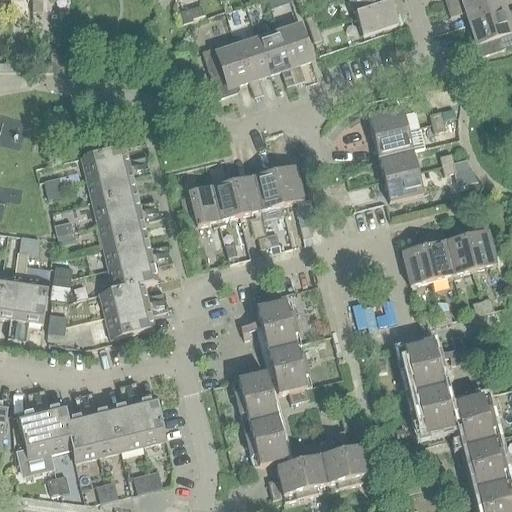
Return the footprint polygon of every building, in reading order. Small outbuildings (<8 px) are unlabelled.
[(270,10),(281,6),(278,0),(271,0),(267,1),(270,10)] [(347,0),(354,19),(390,6),(387,0),(347,0)] [(445,12),(480,0),(449,0),(442,2),(445,12)] [(468,27),(504,15),(498,0),(480,0),(445,12),(448,21),(464,15),(468,27)] [(390,6),(354,19),(361,40),(397,28),(390,6)] [(511,14),(504,17),(504,15),(468,27),(475,46),(468,49),(473,63),(511,49),(511,14)] [(308,34),(316,31),(312,19),(304,22),(308,34)] [(298,68),(309,65),(310,64),(298,29),(274,37),(291,88),(303,84),(298,68)] [(320,43),(316,31),(308,34),(312,46),(320,43)] [(285,90),(291,88),(274,37),(250,45),(262,81),(279,75),(285,90)] [(226,53),(238,88),(247,85),(252,101),(262,98),(256,82),(262,81),(250,45),(226,53)] [(228,92),(238,88),(226,53),(216,56),(214,51),(200,56),(216,103),(230,98),(228,92)] [(49,56),(49,67),(39,67),(39,76),(52,76),(59,77),(60,57),(49,56)] [(0,66),(0,75),(8,76),(9,67),(0,66)] [(21,67),(9,67),(8,76),(21,76),(21,67)] [(372,142),(406,134),(402,119),(406,118),(404,111),(366,120),(372,142)] [(427,118),(430,128),(441,125),(439,115),(427,118)] [(432,137),(444,134),(441,125),(430,128),(432,137)] [(372,142),(377,163),(415,154),(415,153),(422,151),(417,132),(406,135),(406,134),(372,142)] [(123,151),(80,161),(112,294),(98,297),(109,344),(152,333),(142,289),(156,286),(123,151)] [(382,184),(416,176),(412,161),(416,160),(415,154),(377,163),(382,184)] [(438,160),(440,170),(452,167),(450,157),(438,160)] [(133,171),(146,168),(144,161),(132,164),(133,171)] [(442,179),(454,176),(452,167),(440,170),(442,179)] [(294,170),(272,176),(280,210),(295,206),(296,210),(302,209),(301,205),(302,204),(294,170)] [(136,182),(149,178),(147,172),(134,175),(136,182)] [(251,181),(260,219),(266,218),(265,214),(280,210),(272,176),(251,181)] [(420,190),(416,176),(382,184),(387,206),(425,196),(424,189),(420,190)] [(41,185),(43,195),(61,191),(58,181),(41,185)] [(254,221),(260,219),(251,181),(230,186),(238,220),(253,217),(254,221)] [(208,191),(218,230),(224,228),(223,224),(238,220),(230,186),(208,191)] [(43,195),(46,204),(63,200),(61,191),(43,195)] [(212,231),(218,230),(208,191),(187,197),(188,200),(180,202),(184,218),(191,216),(195,231),(211,227),(212,231)] [(144,215),(157,212),(155,205),(143,208),(144,215)] [(147,226),(159,223),(158,216),(145,219),(147,226)] [(54,238),(71,235),(69,226),(52,230),(54,238)] [(298,231),(301,243),(311,240),(308,228),(298,231)] [(73,244),(71,235),(54,238),(56,248),(73,244)] [(494,269),(486,235),(464,240),(472,274),(487,271),(488,275),(495,273),(494,269)] [(268,251),(277,249),(275,237),(265,239),(268,251)] [(268,251),(265,239),(255,241),(258,253),(268,251)] [(458,278),(472,274),(464,240),(443,246),(452,284),(459,282),(458,278)] [(26,260),(28,242),(19,241),(16,258),(26,260)] [(37,244),(28,242),(26,260),(35,261),(37,244)] [(452,284),(443,246),(422,251),(430,285),(445,281),(446,285),(452,284)] [(226,261),(236,259),(233,247),(223,249),(226,261)] [(155,259),(167,256),(166,250),(153,253),(155,259)] [(430,285),(422,251),(400,256),(408,290),(409,290),(410,294),(417,293),(416,289),(430,285)] [(158,270),(170,267),(168,260),(156,263),(158,270)] [(52,280),(69,282),(70,273),(53,270),(52,280)] [(0,322),(41,329),(47,284),(0,277),(0,322)] [(52,280),(51,285),(50,289),(68,292),(69,282),(52,280)] [(152,307),(164,304),(162,297),(150,300),(152,307)] [(254,313),(258,327),(292,319),(289,305),(272,309),(270,301),(255,305),(257,313),(254,313)] [(483,317),(492,315),(489,303),(480,305),(483,317)] [(483,317),(480,305),(470,307),(473,319),(483,317)] [(154,318),(167,315),(165,308),(153,311),(154,318)] [(441,327),(450,325),(447,313),(438,315),(441,327)] [(441,327),(438,315),(428,318),(431,330),(441,327)] [(47,319),(46,328),(63,331),(65,321),(47,319)] [(296,333),(292,319),(258,327),(262,342),(296,333)] [(63,331),(46,328),(45,337),(62,340),(63,331)] [(13,343),(14,330),(8,330),(6,342),(13,343)] [(24,345),(26,332),(19,331),(17,344),(24,345)] [(262,342),(265,356),(299,348),(296,333),(262,342)] [(453,360),(464,357),(460,339),(448,342),(452,355),(439,358),(440,364),(448,362),(450,370),(456,368),(453,360)] [(397,354),(400,369),(434,361),(431,346),(397,354)] [(265,356),(269,370),(303,362),(299,348),(265,356)] [(434,361),(400,369),(404,383),(438,375),(434,361)] [(269,370),(272,385),(306,376),(303,362),(269,370)] [(251,369),(244,371),(268,468),(286,463),(264,377),(254,380),(251,369)] [(268,468),(244,371),(233,374),(236,385),(230,386),(252,472),(268,468)] [(404,383),(407,398),(441,389),(438,375),(404,383)] [(305,392),(310,391),(306,376),(272,385),(276,399),(286,397),(289,407),(307,403),(305,392)] [(131,401),(138,399),(135,387),(128,388),(131,401)] [(120,403),(127,402),(124,389),(117,391),(120,403)] [(441,389),(407,398),(411,412),(445,403),(441,389)] [(452,408),(456,422),(490,414),(486,399),(481,400),(478,389),(476,390),(460,394),(462,405),(452,408)] [(46,407),(43,394),(36,396),(39,408),(46,407)] [(28,411),(35,409),(32,397),(25,398),(28,411)] [(87,411),(94,410),(91,397),(84,399),(87,411)] [(76,414),(83,413),(80,400),(73,402),(76,414)] [(73,466),(164,444),(154,401),(65,422),(62,409),(15,420),(24,453),(16,455),(22,480),(52,473),(48,458),(70,452),(73,466)] [(411,412),(414,426),(448,417),(445,403),(411,412)] [(493,428),(490,414),(456,422),(459,436),(493,428)] [(343,437),(354,434),(350,416),(338,419),(343,436),(329,439),(331,445),(338,443),(340,450),(346,449),(343,437)] [(448,417),(414,426),(418,441),(423,439),(426,451),(444,446),(442,435),(452,432),(448,417)] [(493,428),(459,436),(463,450),(497,442),(493,428)] [(403,430),(393,433),(396,442),(406,440),(403,430)] [(500,456),(497,442),(463,450),(466,464),(500,456)] [(354,489),(370,485),(369,480),(379,477),(374,459),(363,461),(360,451),(346,455),(354,489)] [(331,458),(340,492),(354,489),(346,455),(331,458)] [(504,470),(500,456),(466,464),(470,478),(504,470)] [(340,492),(331,458),(317,462),(326,496),(340,492)] [(312,499),(326,496),(317,462),(303,465),(312,499)] [(298,503),(312,499),(303,465),(289,469),(298,503)] [(283,507),(298,503),(289,469),(275,472),(277,483),(266,486),(271,504),(282,501),(283,507)] [(504,470),(470,478),(473,492),(507,484),(504,470)] [(157,475),(148,477),(152,494),(161,492),(157,475)] [(148,477),(132,481),(135,498),(152,494),(148,477)] [(58,499),(67,497),(63,480),(54,482),(58,499)] [(58,499),(54,482),(45,484),(49,501),(58,499)] [(390,491),(393,502),(420,495),(417,484),(390,491)] [(511,498),(507,484),(473,492),(477,506),(511,498)] [(108,505),(117,503),(113,486),(104,488),(108,505)] [(104,488),(94,490),(98,507),(108,505),(104,488)] [(477,506),(478,511),(511,511),(511,502),(511,498),(477,506)]
